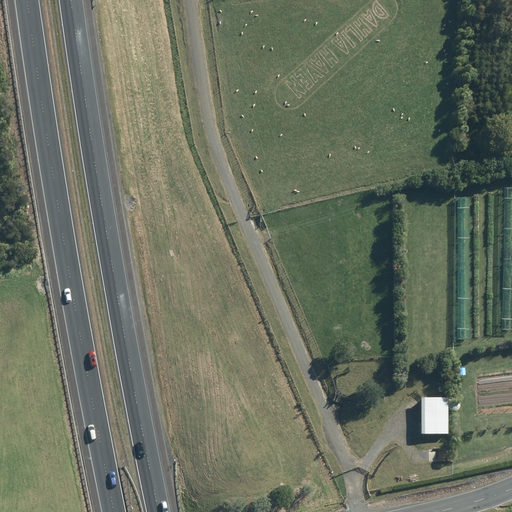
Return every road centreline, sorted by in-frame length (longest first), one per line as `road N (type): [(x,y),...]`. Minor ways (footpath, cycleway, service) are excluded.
road 1 (track): [(364,511),(215,144),(191,0)]
road 2 (motorway): [(69,0),(165,511)]
road 3 (motorway): [(111,511),(29,0)]
